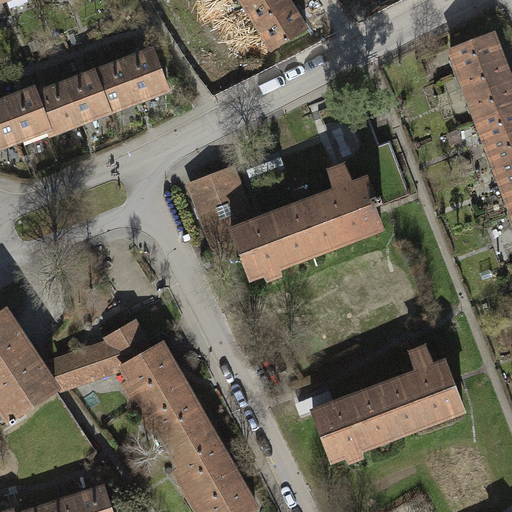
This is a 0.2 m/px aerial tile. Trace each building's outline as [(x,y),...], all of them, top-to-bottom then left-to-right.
[(311,40),(287,0),(233,0),(270,63),(311,40)] [(487,33),(450,48),(459,72),(496,57),(487,33)] [(152,51),(123,62),(138,101),(167,90),(152,51)] [(496,57),(459,72),(468,95),(505,80),(496,57)] [(109,112),(138,101),(123,62),(94,73),(109,112)] [(94,73),(65,84),(80,123),(109,112),(94,73)] [(511,99),(505,80),(468,95),(476,118),(511,104),(511,99)] [(51,134),(80,123),(65,84),(36,95),(49,129),(51,134)] [(34,89),(4,100),(20,140),(49,129),(36,95),(34,89)] [(0,147),(20,140),(4,100),(0,101),(0,147)] [(511,104),(476,118),(485,142),(511,131),(511,104)] [(511,131),(485,142),(494,165),(511,157),(511,131)] [(511,157),(494,165),(503,188),(511,184),(511,157)] [(236,252),(246,276),(378,226),(370,206),(374,204),(365,178),(348,185),(341,166),(326,172),(334,192),(339,190),(342,196),(253,229),(251,223),(249,223),(228,231),(236,252)] [(249,223),(229,169),(187,184),(216,260),(236,252),(228,231),(249,223)] [(511,184),(503,188),(511,212),(511,211),(511,184)] [(0,311),(0,409),(7,420),(53,390),(0,311)] [(53,376),(62,386),(118,368),(117,366),(145,349),(130,323),(103,337),(106,342),(102,344),(48,361),(53,376)] [(148,419),(165,448),(203,426),(184,394),(176,399),(162,376),(173,370),(157,342),(145,349),(117,366),(118,368),(130,389),(126,392),(143,422),(148,419)] [(308,413),(326,458),(460,408),(442,362),(430,367),(422,348),(406,354),(414,374),(422,371),(424,377),(334,411),(332,404),(308,413)] [(203,426),(165,448),(182,478),(177,481),(194,510),(199,507),(201,511),(244,511),(253,507),(238,481),(227,487),(213,463),(221,458),(203,426)] [(113,511),(105,485),(74,495),(78,511),(113,511)] [(78,511),(74,495),(45,505),(47,511),(78,511)]
